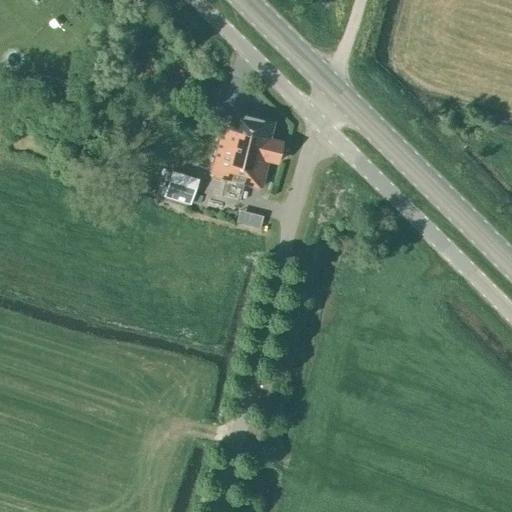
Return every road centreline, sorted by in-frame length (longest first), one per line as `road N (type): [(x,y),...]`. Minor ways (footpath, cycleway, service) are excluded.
road 1 (unclassified): [(319,125),(511,316)]
road 2 (primary): [(511,266),(329,85)]
road 3 (unclassified): [(192,0),(319,125)]
road 4 (unclassified): [(285,258),(319,125)]
road 5 (primary): [(329,85),(242,0)]
